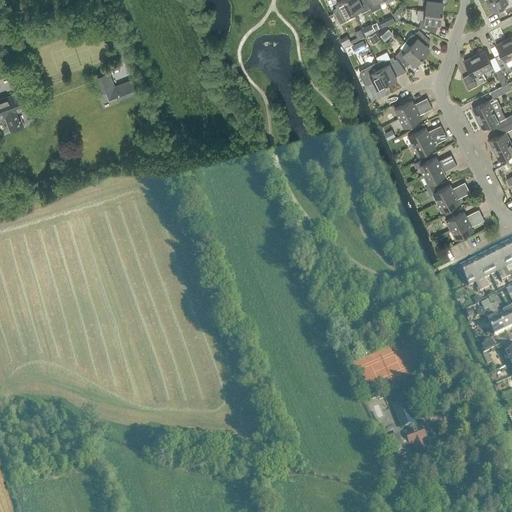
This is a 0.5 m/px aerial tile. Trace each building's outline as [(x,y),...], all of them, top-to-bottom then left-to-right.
[(354,13),(347,0),(340,0),(336,2),(339,7),(333,10),(340,24),(349,19),(347,16),(354,13)] [(369,4),(366,0),(347,0),(354,13),(361,9),(362,13),(371,8),(369,4)] [(378,0),(366,0),(369,4),(371,8),(373,12),(381,8),(377,1),(378,0)] [(426,4),(426,11),(443,13),(444,2),(442,2),(441,0),(422,0),(423,3),(426,4)] [(509,3),(506,0),(489,0),(486,2),(491,12),(509,3)] [(393,14),(396,19),(404,10),(400,5),(393,14)] [(441,24),(443,13),(426,11),(418,10),(417,18),(421,19),(420,27),(424,28),(436,33),(436,32),(435,32),(436,23),(441,24)] [(382,28),(388,25),(385,20),(379,22),(382,28)] [(371,26),(363,30),(366,37),(374,33),(371,26)] [(386,26),(378,33),(385,40),(393,34),(386,26)] [(364,36),(361,29),(355,32),(358,39),(364,36)] [(412,35),(406,42),(410,46),(423,57),(430,49),(426,45),(430,41),(419,30),(414,35),(412,35)] [(380,40),(376,33),(369,37),(373,44),(380,40)] [(342,42),(341,42),(343,45),(344,48),(345,47),(352,44),(349,38),(342,42)] [(367,47),(362,39),(351,45),(356,53),(367,47)] [(511,58),(511,50),(506,40),(496,45),(505,62),(511,58)] [(423,57),(410,46),(405,51),(402,49),(396,56),(407,66),(411,62),(415,65),(423,57)] [(494,68),(485,50),(475,56),(483,73),(494,68)] [(377,63),(387,83),(397,78),(395,73),(404,69),(397,60),(395,60),(393,57),(390,58),(387,52),(377,57),(379,62),(377,63)] [(483,73),(475,56),(464,61),(471,74),(463,78),(469,90),(477,86),(473,78),(483,73)] [(387,83),(377,63),(363,70),(362,71),(361,72),(361,73),(361,74),(361,75),(365,83),(366,84),(367,85),(368,85),(369,85),(370,85),(374,83),(377,89),(387,83)] [(508,83),(503,72),(501,68),(495,71),(503,85),(508,83)] [(139,93),(134,79),(115,86),(110,72),(95,77),(101,93),(107,91),(110,98),(116,96),(119,101),(139,93)] [(508,83),(503,85),(490,92),(494,98),(511,89),(508,83)] [(35,102),(29,88),(30,91),(19,95),(18,94),(7,99),(0,101),(0,118),(8,115),(13,130),(24,126),(18,111),(24,109),(23,107),(35,102)] [(400,118),(430,103),(427,98),(414,104),(412,100),(395,108),(400,118)] [(473,108),(478,119),(495,110),(490,100),(473,108)] [(420,115),(432,108),(430,103),(400,118),(404,128),(422,119),(420,115)] [(498,129),(511,121),(511,114),(506,117),(501,107),(495,110),(478,119),(483,129),(495,123),(498,129)] [(511,142),(506,132),(511,128),(511,121),(498,129),(500,134),(489,140),(494,151),(511,142)] [(413,146),(444,130),(441,125),(428,131),(426,127),(408,136),(413,146)] [(433,142),(446,136),(444,130),(413,146),(418,155),(436,147),(433,142)] [(395,137),(393,132),(386,135),(388,140),(395,137)] [(511,143),(511,142),(494,151),(499,161),(511,154),(511,143)] [(424,175),(454,160),(451,154),(438,161),(436,156),(423,163),(421,159),(414,163),(416,168),(419,166),(424,175)] [(425,186),(427,190),(435,186),(433,182),(446,176),(444,171),(457,165),(454,160),(424,175),(428,184),(425,186)] [(433,194),(438,202),(468,187),(465,182),(452,188),(450,184),(437,190),(435,186),(427,190),(430,195),(433,194)] [(458,199),(470,192),(468,187),(438,202),(442,212),(460,203),(458,199)] [(451,230),(482,215),(479,209),(466,216),(464,211),(446,220),(451,230)] [(471,226),(484,220),(482,215),(451,230),(456,239),(474,231),(471,226)] [(511,265),(511,264),(504,249),(493,255),(506,280),(511,278),(506,269),(511,265)] [(506,280),(493,255),(482,260),(491,277),(497,273),(502,282),(506,280)] [(491,277),(482,260),(472,266),(485,291),(489,289),(484,280),(491,277)] [(485,291),(472,266),(461,271),(469,288),(476,284),(480,293),(485,291)] [(505,332),(492,307),(491,307),(488,302),(481,305),(485,312),(489,310),(493,318),(484,322),(484,324),(486,328),(488,328),(489,328),(494,338),(505,332)] [(511,328),(511,318),(508,310),(501,313),(497,304),(492,307),(505,332),(511,328)] [(465,314),(469,320),(474,318),(470,311),(465,314)] [(509,366),(511,364),(511,350),(503,355),(509,366)] [(416,425),(405,398),(391,404),(401,431),(416,425)] [(424,441),(417,444),(413,433),(405,436),(408,445),(398,449),(400,454),(407,451),(412,465),(430,458),(427,451),(428,451),(424,441)]
